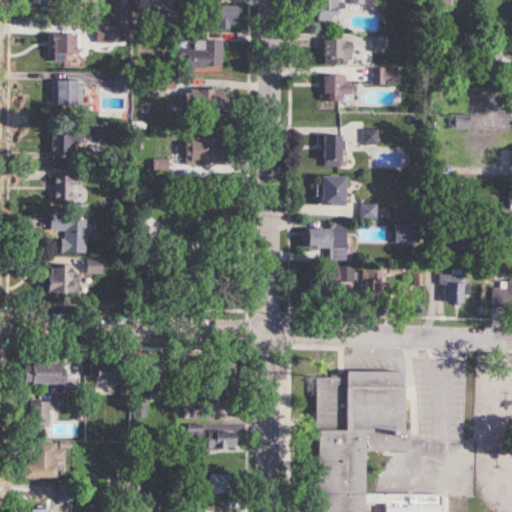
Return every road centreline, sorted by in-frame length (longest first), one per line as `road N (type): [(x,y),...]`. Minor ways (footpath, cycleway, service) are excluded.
road 1 (residential): [(511,340),(0,321)]
road 2 (residential): [(268,511),(271,0)]
